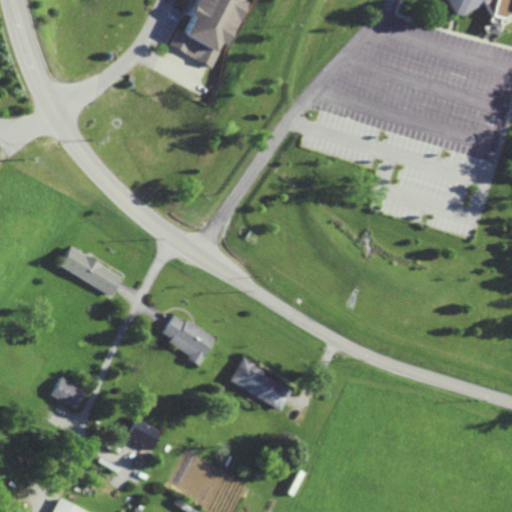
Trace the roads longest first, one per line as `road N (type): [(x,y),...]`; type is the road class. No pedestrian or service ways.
road 1 (residential): [(511,404),(353,350),(135,212),(53,120),(10,0)]
road 2 (residential): [(49,110),(144,41),(166,0)]
